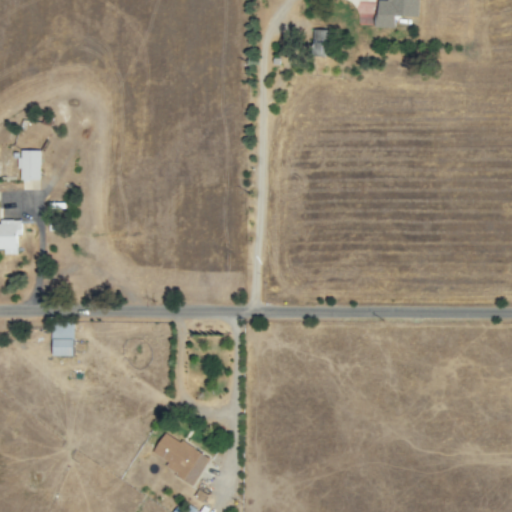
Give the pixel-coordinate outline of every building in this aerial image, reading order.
[(414,0),(381,0),(370,0),(369,27),(388,28),(388,15),(414,15),(414,0)] [(306,55),(321,55),(322,29),(306,29),(306,55)] [(41,149),(19,150),(19,180),(41,179),(41,149)] [(0,223),(0,249),(4,249),(5,254),(21,254),(20,219),(0,219),(0,220),(0,223)] [(74,323),(52,324),(52,356),(74,355),(74,323)] [(209,457),(165,432),(152,454),(168,463),(164,469),(194,485),(209,457)]
